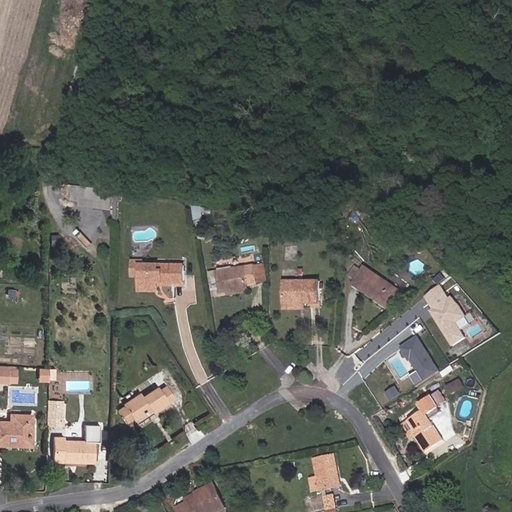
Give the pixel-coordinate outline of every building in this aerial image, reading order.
[(98,189),(74,186),(72,200),(80,201),(80,206),(95,208),(98,189)] [(113,190),(98,189),(95,208),(111,210),(113,190)] [(118,221),(119,201),(122,202),(122,192),(115,191),(114,221),(118,221)] [(202,220),(201,207),(193,207),(194,221),(195,221),(202,220)] [(207,239),(202,220),(195,221),(199,240),(207,239)] [(268,282),(266,263),(256,265),(259,283),(268,282)] [(185,265),(140,265),(140,277),(140,285),(159,286),(159,283),(184,284),(185,265)] [(256,265),(217,272),(220,294),(228,293),(245,290),(250,289),(250,287),(259,285),(259,283),(256,265)] [(399,290),(364,266),(352,284),(388,307),(399,290)] [(448,290),(457,282),(452,276),(443,284),(448,290)] [(321,303),(321,281),(285,281),(285,303),(306,303),(312,303),(321,303)] [(423,296),(456,345),(470,336),(465,328),(472,323),(445,282),(423,296)] [(421,358),(410,340),(390,352),(399,365),(404,373),(402,374),(407,383),(428,369),(421,358)] [(431,368),(424,356),(421,358),(428,369),(431,368)] [(15,366),(0,365),(0,381),(8,381),(9,370),(15,370),(15,366)] [(48,369),(38,368),(38,381),(47,381),(48,369)] [(459,377),(446,385),(452,393),(464,385),(459,377)] [(139,392),(122,404),(124,406),(117,410),(125,422),(132,418),(134,421),(144,414),(145,416),(148,415),(146,413),(150,410),(152,413),(175,399),(165,385),(159,390),(157,386),(142,396),(139,392)] [(440,391),(431,396),(438,406),(447,401),(440,391)] [(438,406),(431,396),(420,404),(424,411),(409,420),(418,434),(415,435),(426,452),(444,440),(431,420),(442,412),(438,406)] [(63,401),(47,401),(46,419),(63,419),(63,401)] [(0,421),(0,445),(12,446),(12,443),(28,444),(29,422),(27,422),(27,415),(10,414),(10,422),(0,421)] [(418,434),(409,420),(407,422),(415,435),(418,434)] [(64,437),(54,437),(53,461),(76,461),(76,463),(94,463),(94,441),(64,441),(64,437)] [(342,486),(336,455),(315,460),(319,477),(310,479),(312,492),(342,486)] [(188,504),(178,509),(179,511),(220,511),(227,509),(215,484),(196,493),(196,494),(199,499),(188,504)] [(196,494),(185,499),(188,504),(199,499),(196,494)] [(336,507),(334,495),(324,497),(326,509),(336,507)]
